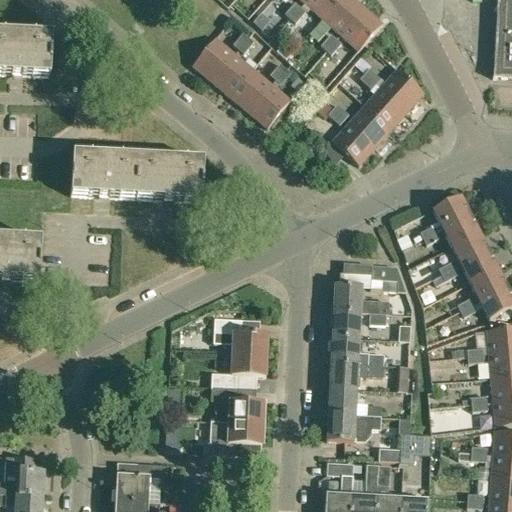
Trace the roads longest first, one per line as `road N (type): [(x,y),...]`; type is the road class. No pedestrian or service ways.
road 1 (residential): [(288,246),(243,169),(45,0)]
road 2 (residential): [(288,246),(48,362)]
road 3 (residential): [(288,511),(297,296),(288,246)]
road 4 (unclassified): [(482,154),(288,246)]
road 5 (unclassified): [(482,154),(405,0)]
road 6 (residential): [(80,511),(75,431),(48,362)]
